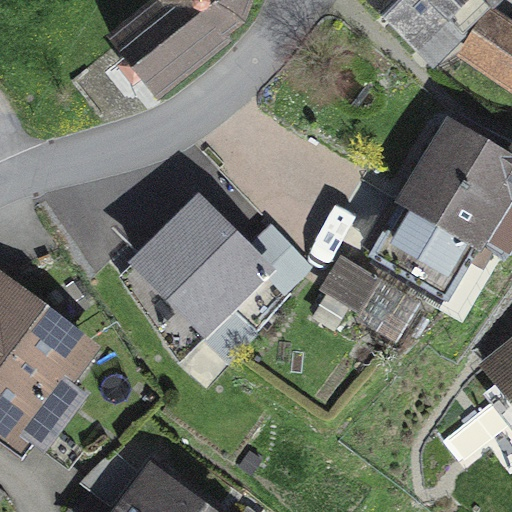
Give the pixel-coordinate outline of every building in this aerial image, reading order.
[(151,0),(154,3),(107,42),(157,106),(233,46),(229,42),(245,28),(254,0),(151,0)] [(357,0),(435,74),(491,15),(494,16),(497,14),(511,0),(357,0)] [(511,97),(511,23),(497,14),(494,16),(491,15),(456,60),(511,97)] [(368,263),(449,309),(477,260),(480,262),(486,254),(508,267),(511,261),(511,146),(459,117),(455,126),(447,122),(393,210),(397,213),(368,263)] [(181,367),(271,285),(286,300),(314,269),(273,228),(248,250),(199,199),(119,278),(181,367)] [(379,283),(341,260),(319,294),(362,318),(379,283)] [(76,391),(104,353),(0,275),(0,448),(23,467),(32,454),(46,463),(89,400),(76,391)] [(511,341),(478,369),(511,413),(511,341)] [(210,511),(151,467),(116,511),(210,511)]
